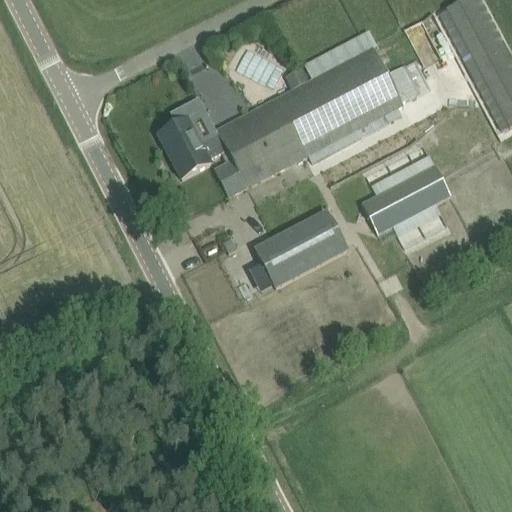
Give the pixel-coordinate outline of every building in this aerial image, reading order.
[(511,59),(480,0),(471,0),(439,18),(501,134),(511,128),(511,59)] [(404,110),(402,106),(419,97),(404,69),(387,77),(373,52),(216,135),(219,139),(227,155),(247,192),(404,110)] [(285,80),(292,93),(309,84),(302,72),(289,78),(285,80)] [(247,192),(227,155),(219,139),(201,149),(187,123),(159,138),(182,183),(211,168),(209,164),(222,158),(226,166),(214,173),(229,202),(247,192)] [(378,239),(379,238),(383,245),(397,238),(393,231),(451,200),(434,168),(361,207),(378,239)] [(347,255),(347,254),(327,216),(256,253),(276,292),(347,255)]
